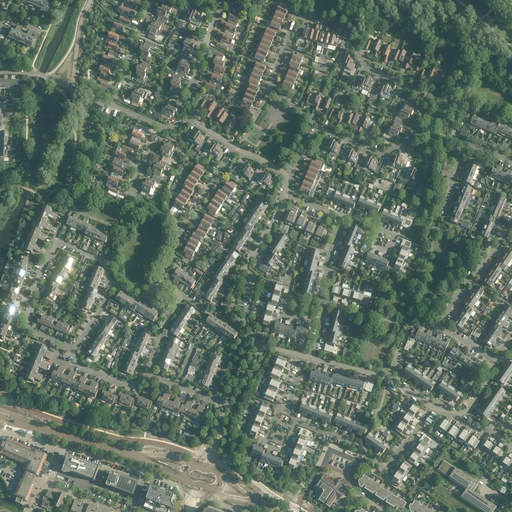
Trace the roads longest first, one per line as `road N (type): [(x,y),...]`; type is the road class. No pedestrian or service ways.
road 1 (residential): [(268,90),(297,15),(343,27),(364,68),(419,90)]
road 2 (residential): [(296,421),(353,443),(388,470),(432,406)]
road 3 (residential): [(260,345),(231,307),(239,275),(286,194)]
road 4 (residential): [(73,348),(101,309),(108,280),(103,262),(54,240)]
road 5 (residential): [(185,226),(130,189),(162,127)]
road 6 (residential): [(432,406),(383,377),(311,359)]
road 7 (residential): [(438,323),(511,219)]
